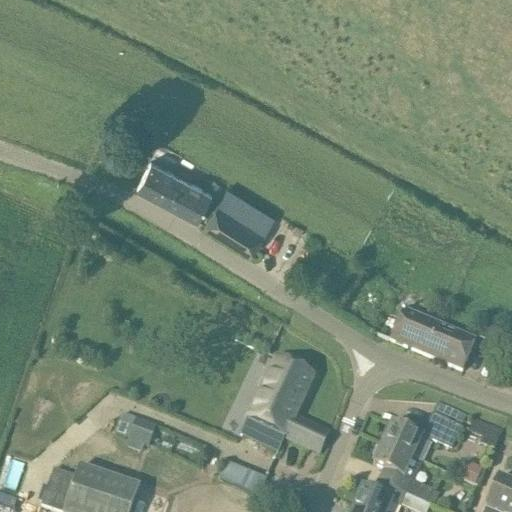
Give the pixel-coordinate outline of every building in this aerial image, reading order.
[(137,187),(197,220),(199,218),(207,203),(211,195),(172,174),(150,162),(146,170),(137,187)] [(227,190),(204,226),(250,255),(272,219),(227,190)] [(402,312),(389,343),(462,374),(475,343),(402,312)] [(247,423),(240,438),(257,446),(278,456),(286,441),(301,448),(319,456),(328,436),(294,420),(314,378),(276,361),(268,379),(247,423)] [(122,416),(115,436),(128,441),(133,428),(135,421),(122,416)] [(427,427),(426,428),(411,421),(405,434),(391,427),(382,447),(412,461),(421,441),(429,446),(431,443),(451,452),(456,441),(461,429),(432,416),(427,427)] [(472,428),(472,434),(484,439),(481,446),(494,452),(502,433),(475,421),(472,428)] [(128,441),(126,450),(141,455),(144,447),(149,449),(154,436),(133,428),(128,441)] [(412,461),(382,447),(373,467),(383,472),(378,485),(426,507),(432,493),(403,480),(412,461)] [(260,498),(269,481),(232,460),(222,477),(260,498)] [(463,483),(474,488),(481,473),(470,468),(463,483)] [(131,511),(139,490),(78,469),(63,511),(131,511)] [(484,511),(508,511),(511,504),(511,486),(498,480),(484,511)] [(362,491),(352,511),(387,511),(391,504),(408,511),(427,511),(429,508),(426,507),(378,485),(373,496),(362,491)] [(0,497),(0,511),(6,511),(9,500),(0,497)]
